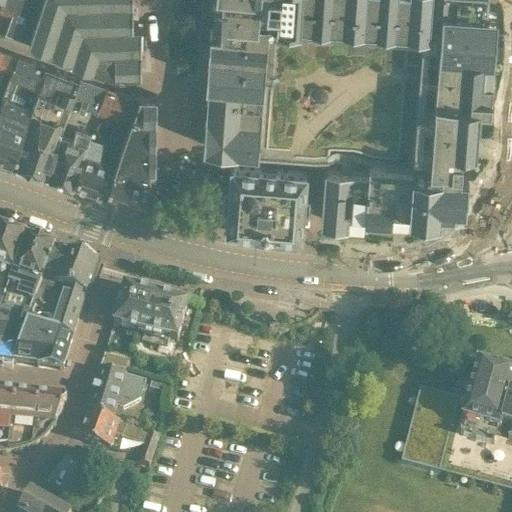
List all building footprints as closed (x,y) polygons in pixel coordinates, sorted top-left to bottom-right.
[(0,0),(0,9),(11,13),(14,4),(3,0),(0,0)] [(3,0),(14,4),(11,13),(5,30),(71,54),(70,59),(116,74),(124,75),(124,72),(141,74),(141,25),(133,25),(132,0),(3,0)] [(218,0),(214,49),(210,48),(210,45),(208,45),(203,144),(323,154),(318,218),(348,220),(364,222),(364,220),(365,211),(391,213),(406,214),(408,215),(409,213),(408,213),(409,204),(438,206),(438,204),(438,197),(452,198),(452,194),(463,195),(467,137),(468,137),(469,134),(464,134),(465,115),(476,116),(479,96),(481,73),(488,74),(491,74),(497,6),(486,5),(486,0),(218,0)] [(0,101),(17,54),(0,48),(0,101)] [(45,64),(17,54),(0,101),(0,154),(11,158),(45,64)] [(11,158),(46,171),(79,77),(45,64),(11,158)] [(106,86),(79,77),(46,171),(72,181),(84,147),(96,112),(106,86)] [(128,124),(139,93),(123,92),(106,86),(96,112),(128,124)] [(156,94),(139,93),(128,124),(116,159),(105,192),(142,206),(153,176),(149,174),(150,166),(155,166),(156,94)] [(104,192),(116,159),(84,147),(72,181),(104,192)] [(226,226),(301,232),(305,169),(231,163),(226,226)] [(0,305),(25,237),(0,228),(0,305)] [(0,364),(11,366),(25,325),(53,247),(25,237),(0,305),(0,364)] [(97,262),(53,247),(25,325),(72,340),(81,310),(85,296),(87,290),(97,262)] [(113,327),(137,334),(142,317),(146,319),(148,311),(144,310),(149,293),(124,286),(113,327)] [(142,317),(137,334),(177,345),(188,304),(149,293),(144,310),(148,311),(146,319),(142,317)] [(25,325),(11,366),(36,369),(61,373),(72,340),(25,325)] [(100,366),(117,371),(126,374),(129,362),(104,354),(100,366)] [(116,375),(117,371),(100,366),(99,370),(86,412),(89,413),(112,420),(116,408),(124,411),(139,402),(144,383),(116,375)] [(511,393),(508,393),(511,378),(511,377),(511,376),(510,376),(501,373),(493,371),(476,367),(474,366),(473,368),(464,404),(417,392),(416,394),(420,395),(414,416),(410,416),(410,418),(413,419),(407,440),(404,440),(403,442),(407,443),(401,464),(397,463),(397,466),(436,476),(437,472),(444,474),(443,478),(445,478),(446,475),(468,480),(467,484),(470,485),(471,481),(490,486),(489,490),(492,491),(493,487),(511,492),(511,393)] [(172,375),(161,372),(158,382),(169,385),(172,375)] [(0,416),(8,418),(12,389),(0,387),(0,416)] [(8,418),(31,421),(35,392),(12,389),(8,418)] [(64,396),(35,392),(31,421),(54,425),(65,402),(64,396)] [(112,420),(89,413),(80,440),(109,451),(114,437),(118,425),(119,423),(112,420)] [(149,469),(159,438),(118,425),(114,437),(145,448),(139,466),(149,469)] [(61,511),(29,495),(20,511),(61,511)]
